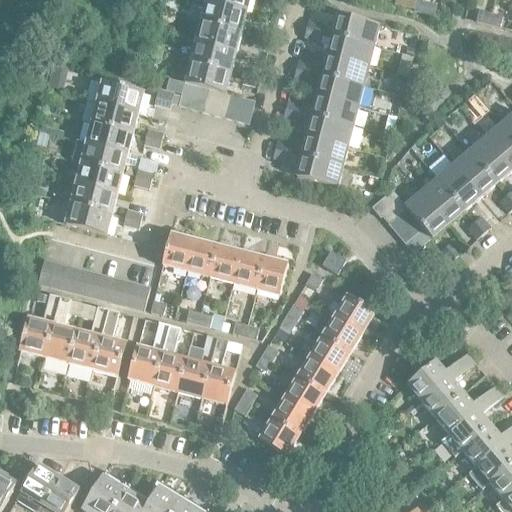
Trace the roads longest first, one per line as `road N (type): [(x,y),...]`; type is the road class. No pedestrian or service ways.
road 1 (residential): [(268,511),(207,474),(104,452),(0,442)]
road 2 (residential): [(250,195),(166,172),(144,264),(51,241)]
road 3 (residential): [(305,505),(340,448),(343,422),(412,309)]
road 4 (residential): [(412,309),(345,228),(250,195)]
road 5 (residential): [(250,195),(298,0)]
